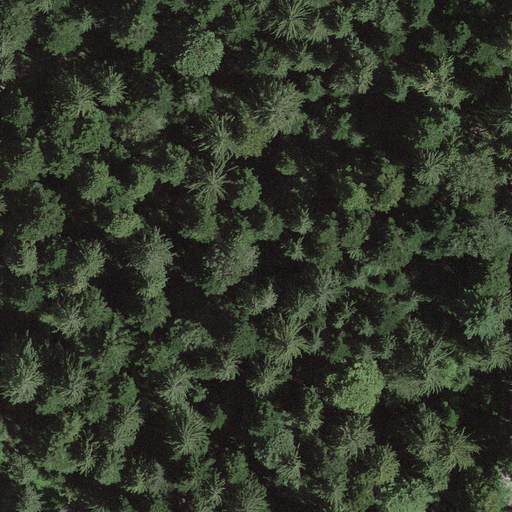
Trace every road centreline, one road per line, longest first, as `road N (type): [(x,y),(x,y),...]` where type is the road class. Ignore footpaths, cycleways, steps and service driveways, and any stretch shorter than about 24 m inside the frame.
road 1 (track): [(0,88),(81,49),(180,27),(264,19),(335,28),(420,75),(478,138),(511,235)]
road 2 (track): [(511,326),(505,391),(511,490)]
